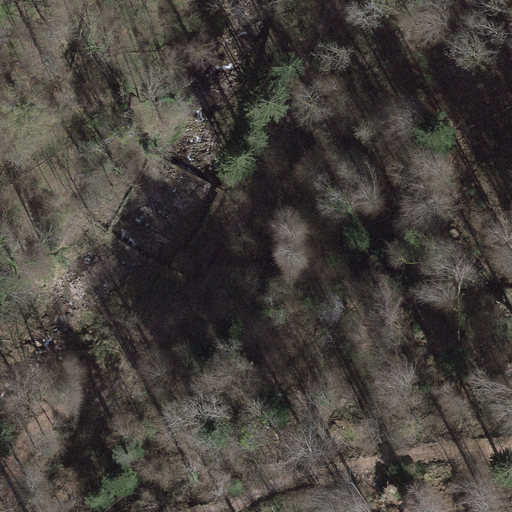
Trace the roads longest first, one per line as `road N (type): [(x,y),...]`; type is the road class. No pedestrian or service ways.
road 1 (track): [(7,511),(5,492),(29,439),(118,373),(167,321),(225,237),(335,0)]
road 2 (track): [(175,511),(430,449),(511,448)]
